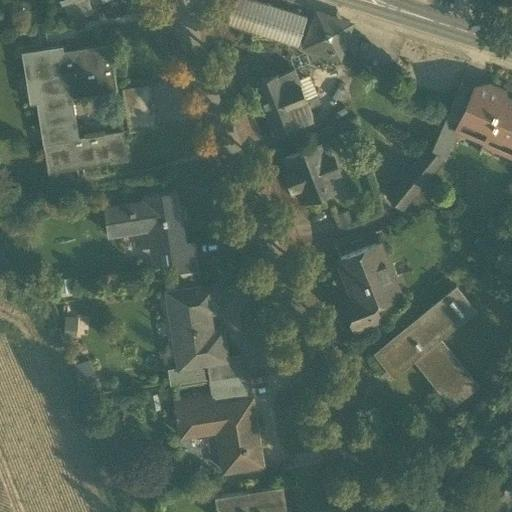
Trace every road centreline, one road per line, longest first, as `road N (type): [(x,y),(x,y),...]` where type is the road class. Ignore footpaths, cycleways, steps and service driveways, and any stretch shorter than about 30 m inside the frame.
road 1 (residential): [(377,511),(177,0)]
road 2 (tertiary): [(511,46),(370,0)]
